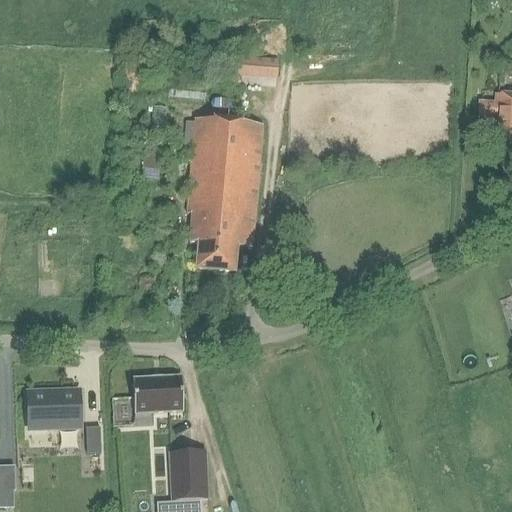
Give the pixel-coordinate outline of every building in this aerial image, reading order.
[(275,77),(276,62),(239,60),(238,75),(275,77)] [(149,100),(151,70),(128,68),(125,97),(149,100)] [(511,98),(497,97),(497,104),(480,103),(479,122),(496,122),(495,148),(511,148),(511,98)] [(198,272),(234,275),(236,250),(252,251),(263,129),(196,124),(195,127),(187,126),(184,159),(193,159),(188,216),(193,216),(190,245),(200,246),(198,272)] [(134,418),(183,415),(181,379),(132,381),(134,418)] [(27,394),(27,431),(78,431),(78,402),(72,402),(72,394),(27,394)] [(85,430),(86,456),(100,456),(99,430),(85,430)] [(170,505),(155,506),(155,511),(200,511),(200,504),(206,503),(206,500),(205,487),(203,456),(167,458),(170,502),(170,505)] [(0,493),(0,508),(13,508),(13,494),(0,493)]
